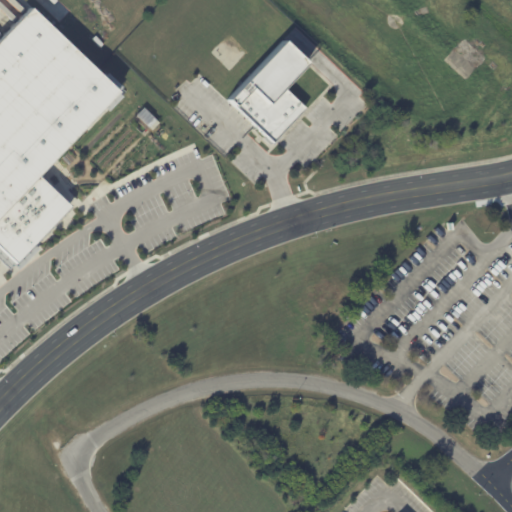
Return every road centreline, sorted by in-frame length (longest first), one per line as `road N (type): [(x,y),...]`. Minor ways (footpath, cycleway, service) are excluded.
road 1 (tertiary): [(0,404),(113,309),(209,255),(374,199),(511,176)]
road 2 (residential): [(511,506),(398,413),(326,386),(264,378),(166,399),(69,457),(98,511)]
